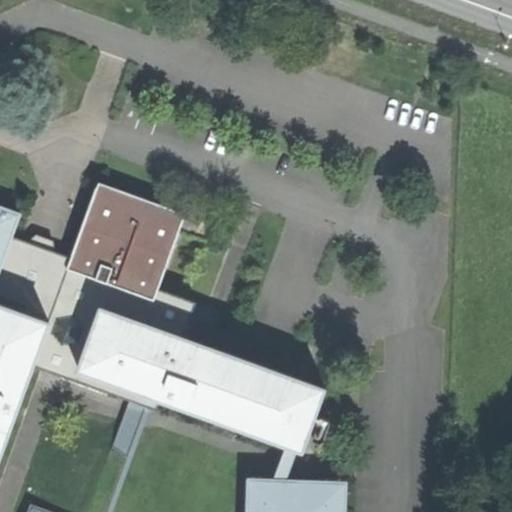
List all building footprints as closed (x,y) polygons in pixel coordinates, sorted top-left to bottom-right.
[(192,209),(105,177),(78,253),(74,264),(160,296),(164,285),(192,209)] [(0,199),(0,270),(1,271),(16,230),(25,209),(0,199)] [(164,408),(169,394),(87,364),(108,305),(190,334),(203,299),(164,285),(160,296),(74,264),(78,253),(16,230),(1,271),(0,270),(0,469),(18,421),(15,420),(24,394),(28,395),(40,363),(164,408)] [(108,305),(87,364),(169,394),(170,391),(197,401),(196,404),(309,445),(320,418),(322,411),(333,383),(218,341),(217,344),(190,334),(108,305)] [(344,418),(322,411),(320,418),(326,420),(320,437),(334,443),(344,418)] [(345,478),(256,475),(254,511),(341,511),(341,507),(345,507),(345,478)]
